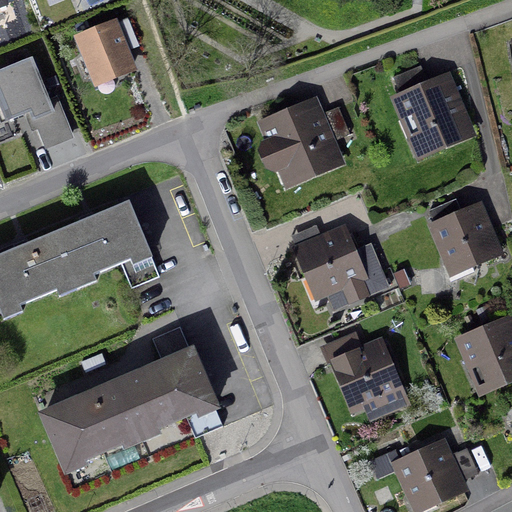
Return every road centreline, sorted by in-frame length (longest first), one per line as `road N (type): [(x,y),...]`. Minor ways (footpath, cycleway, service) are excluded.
road 1 (residential): [(316,447),(189,129)]
road 2 (residential): [(189,129),(242,102),(464,23)]
road 3 (residential): [(0,204),(189,129)]
road 4 (residential): [(169,511),(316,447)]
